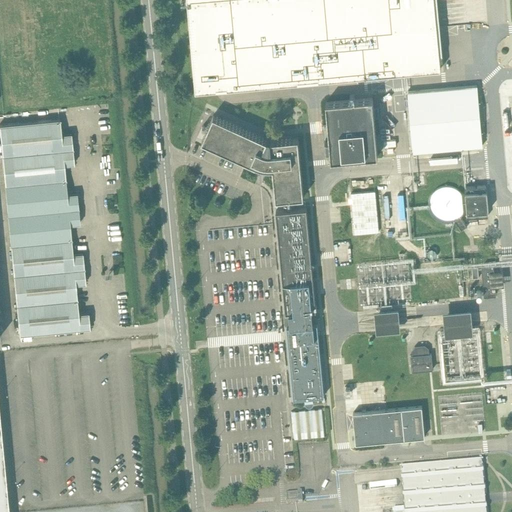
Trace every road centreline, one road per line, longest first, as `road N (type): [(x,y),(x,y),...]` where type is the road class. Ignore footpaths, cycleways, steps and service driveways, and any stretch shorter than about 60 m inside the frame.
road 1 (unclassified): [(345,459),(326,180),(499,159)]
road 2 (unclassified): [(163,152),(251,189),(256,199),(254,217),(201,230),(225,495)]
road 3 (tertiary): [(195,497),(163,152)]
road 4 (unknown): [(104,334),(77,117)]
road 5 (unclassified): [(345,459),(511,445)]
road 6 (unclassified): [(499,159),(494,0)]
road 7 (tertiary): [(163,152),(148,0)]
road 8 (unclassified): [(511,302),(499,159)]
